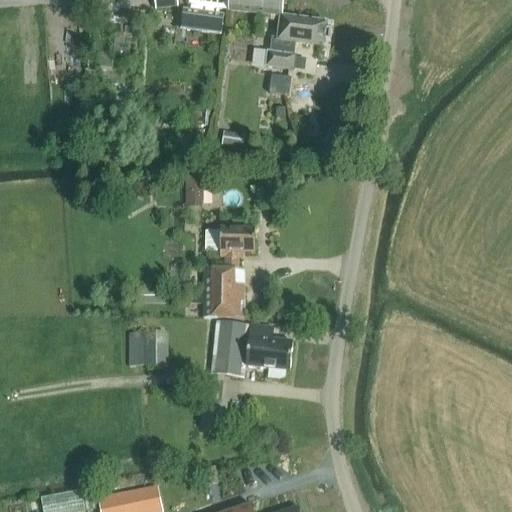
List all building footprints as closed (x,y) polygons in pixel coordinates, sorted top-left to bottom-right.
[(179,9),(177,0),(153,0),(155,12),(179,9)] [(184,12),(182,32),(222,37),(224,18),(219,17),(220,11),(229,12),(228,13),(280,20),(281,19),(283,0),(189,0),(189,7),(198,8),(197,14),(184,12)] [(268,55),(266,69),(294,73),(296,58),(293,58),(295,45),(324,49),(327,25),(281,19),(280,20),(278,41),(273,40),(271,55),(268,55)] [(113,104),(112,116),(129,118),(129,106),(113,104)] [(285,111),(276,111),(276,120),(285,119),(285,111)] [(273,146),(274,133),(260,131),(252,130),(250,139),(246,139),(246,137),(226,134),(224,147),(252,151),(253,144),(258,144),(273,146)] [(203,208),(203,183),(203,168),(186,168),(186,183),(186,208),(203,208)] [(204,272),(203,320),(244,321),(244,273),(239,273),(239,257),(255,257),(255,232),(221,232),(221,234),(203,234),(203,254),(220,254),(220,261),(226,261),(226,273),(204,272)] [(136,307),(166,307),(166,293),(145,293),(145,290),(136,290),(136,307)] [(217,324),(211,377),(244,380),(245,369),(290,374),(293,345),(273,342),(274,330),(217,324)] [(132,333),(133,368),(172,367),(171,332),(132,333)] [(163,511),(159,488),(98,501),(99,511),(163,511)] [(88,511),(86,491),(44,495),(45,511),(88,511)]
